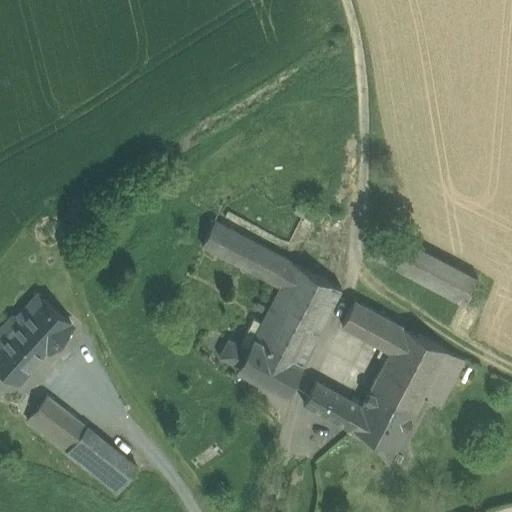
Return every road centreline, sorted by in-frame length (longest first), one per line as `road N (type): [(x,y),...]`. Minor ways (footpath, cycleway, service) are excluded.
road 1 (track): [(511,369),(371,294),(360,280),(352,233),(364,154),(349,0)]
road 2 (track): [(73,374),(185,485),(194,511)]
road 3 (track): [(315,362),(299,403),(283,511)]
